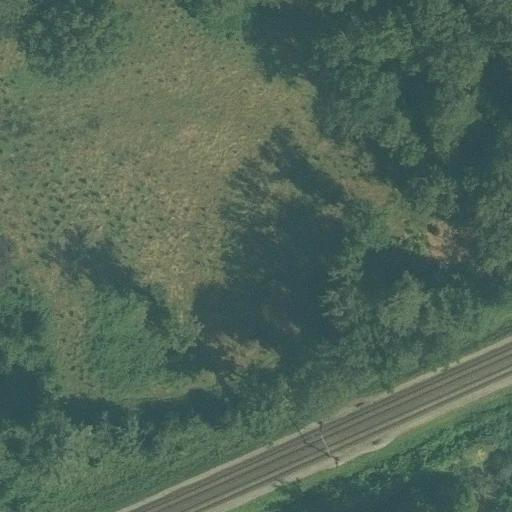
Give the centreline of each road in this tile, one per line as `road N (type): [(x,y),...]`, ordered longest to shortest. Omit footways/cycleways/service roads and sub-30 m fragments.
road 1 (track): [(0,402),(146,407),(223,391),(314,336),(388,224),(440,197),(511,187)]
road 2 (track): [(462,192),(418,91),(404,27),(348,0)]
